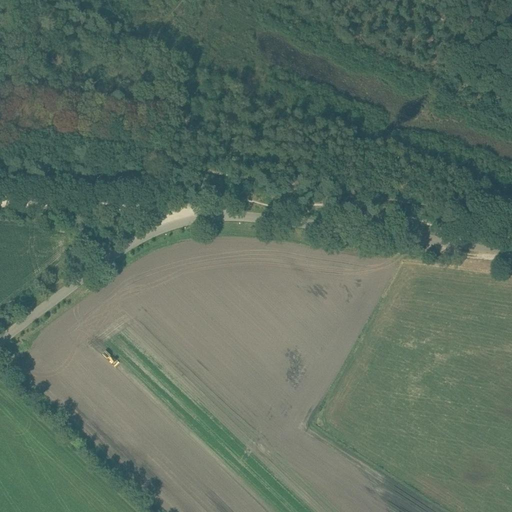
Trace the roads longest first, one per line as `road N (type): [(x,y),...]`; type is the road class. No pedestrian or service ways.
road 1 (unclassified): [(511,251),(261,218),(194,219)]
road 2 (unclassified): [(0,341),(119,251),(194,219)]
road 3 (track): [(194,219),(152,208),(0,200)]
road 4 (track): [(424,0),(511,84)]
